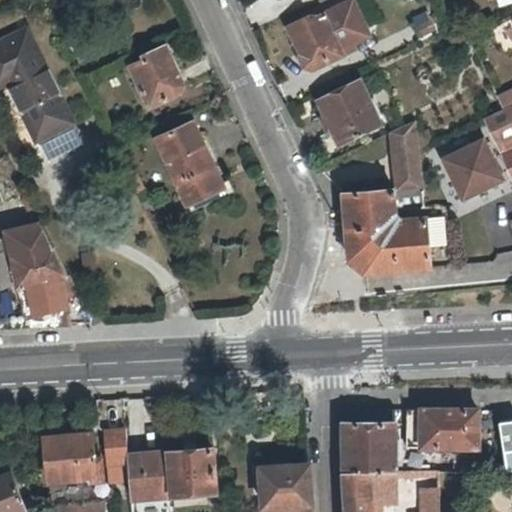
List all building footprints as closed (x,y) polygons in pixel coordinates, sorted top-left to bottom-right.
[(308,18),(289,27),(303,56),(301,58),(305,66),(313,69),(330,61),(328,56),(341,50),(324,15),(311,22),(308,18)] [(28,25),(0,37),(0,84),(11,80),(40,133),(74,118),(28,25)] [(146,61),(132,68),(148,102),(162,96),(164,100),(181,93),(183,86),(177,73),(175,74),(163,49),(144,57),(146,61)] [(381,125),(360,81),(319,101),(341,144),(381,125)] [(511,105),(511,91),(498,98),(504,109),(511,105)] [(499,147),(511,140),(511,105),(504,109),(486,118),(499,147)] [(426,218),(402,220),(396,216),(406,209),(425,207),(419,150),(415,121),(391,133),(398,192),(345,195),(350,261),(365,273),(431,267),(429,248),(426,218)] [(191,125),(158,140),(187,201),(222,185),(204,148),(202,149),(191,125)] [(485,139),(444,157),(463,199),(504,180),(485,139)] [(511,177),(511,149),(501,154),(511,177)] [(448,246),(445,217),(426,218),(429,248),(448,246)] [(35,315),(71,309),(67,278),(69,278),(55,251),(42,222),(4,230),(13,258),(19,288),(29,286),(35,315)] [(0,291),(15,286),(0,237),(0,291)] [(96,273),(94,248),(79,250),(81,274),(96,273)] [(71,325),(71,309),(35,315),(29,286),(19,288),(26,327),(71,325)] [(344,425),(396,425),(396,411),(344,410),(344,425)] [(467,450),(479,449),(478,412),(407,411),(408,449),(438,449),(439,455),(467,456),(467,450)] [(511,421),(501,423),(507,473),(511,472),(511,421)] [(395,450),(396,425),(344,425),(344,427),(344,472),(395,472),(396,455),(400,455),(400,450),(395,450)] [(127,431),(104,432),(108,481),(130,480),(128,457),(127,431)] [(46,438),(51,500),(104,496),(101,458),(96,459),(94,434),(46,438)] [(216,494),(213,451),(128,457),(130,480),(131,500),(216,494)] [(261,470),(263,508),(263,511),(311,511),(311,505),(308,467),(287,468),(287,466),(264,468),(264,469),(261,470)] [(395,498),(395,472),(344,472),(346,511),(380,511),(381,506),(396,505),(395,498)] [(25,511),(11,473),(0,477),(0,511),(25,511)] [(440,511),(440,495),(425,495),(424,511),(440,511)] [(105,511),(104,496),(51,500),(51,511),(105,511)]
